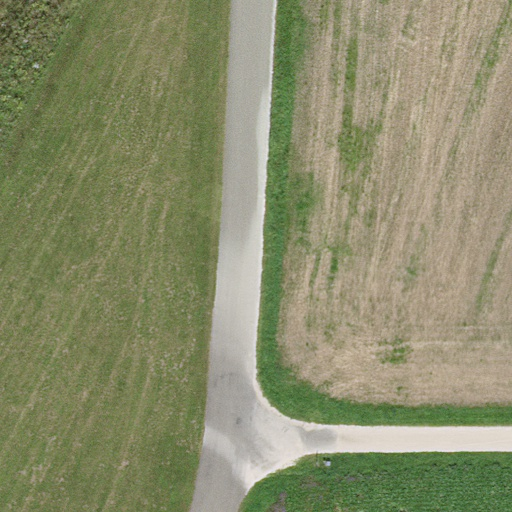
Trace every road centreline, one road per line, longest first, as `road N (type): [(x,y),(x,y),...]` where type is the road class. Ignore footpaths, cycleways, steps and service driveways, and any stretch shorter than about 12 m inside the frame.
road 1 (unclassified): [(253,0),(227,441),(214,511)]
road 2 (track): [(227,441),(511,435)]
